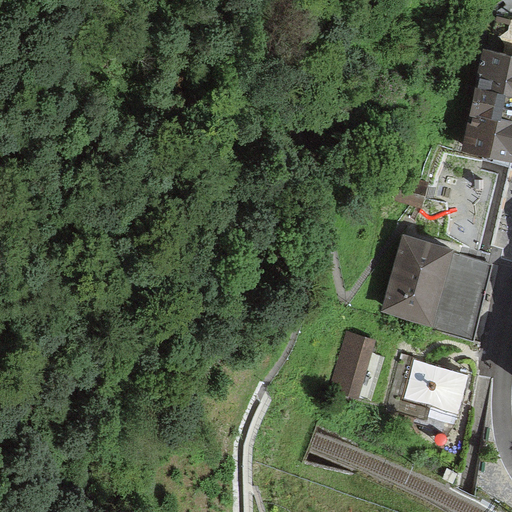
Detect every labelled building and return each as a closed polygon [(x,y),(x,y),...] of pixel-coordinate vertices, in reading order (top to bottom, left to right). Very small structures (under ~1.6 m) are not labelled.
[(511,16),(493,13),(478,82),(511,89),(511,16)] [(511,89),(478,82),(463,151),(511,161),(511,89)] [(432,179),(401,173),(396,200),(427,206),(432,179)] [(414,243),(406,241),(387,309),(432,322),(450,253),(414,243)] [(375,348),(351,340),(334,389),(359,397),(375,348)] [(415,356),(410,392),(464,399),(468,364),(415,356)]
